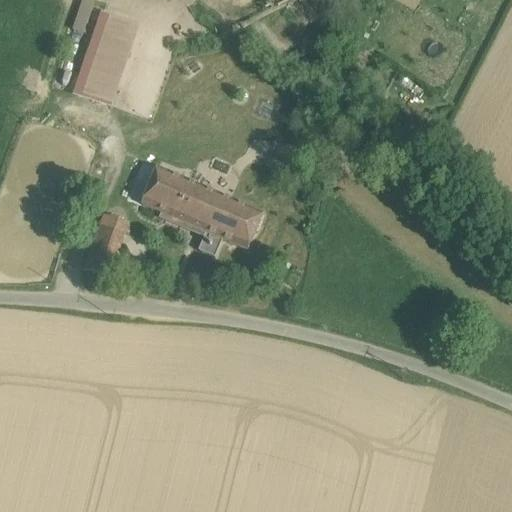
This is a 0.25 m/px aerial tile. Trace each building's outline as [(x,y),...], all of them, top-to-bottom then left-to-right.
[(94,5),(83,2),(72,32),(83,36),(94,5)] [(136,31),(102,19),(83,76),(117,88),(136,31)] [(117,88),(83,76),(76,95),(110,107),(117,88)] [(188,184),(158,171),(142,207),(172,220),(188,184)] [(263,216),(188,184),(172,220),(207,235),(199,252),(215,259),(223,242),(247,252),(263,216)] [(125,235),(100,226),(84,270),(110,279),(125,235)]
